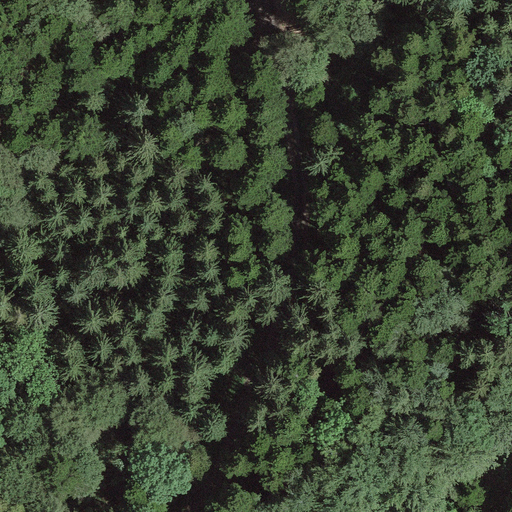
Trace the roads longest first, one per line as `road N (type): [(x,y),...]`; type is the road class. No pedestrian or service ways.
road 1 (track): [(185,511),(293,276),(300,208),(261,0)]
road 2 (track): [(260,511),(343,364),(511,98)]
